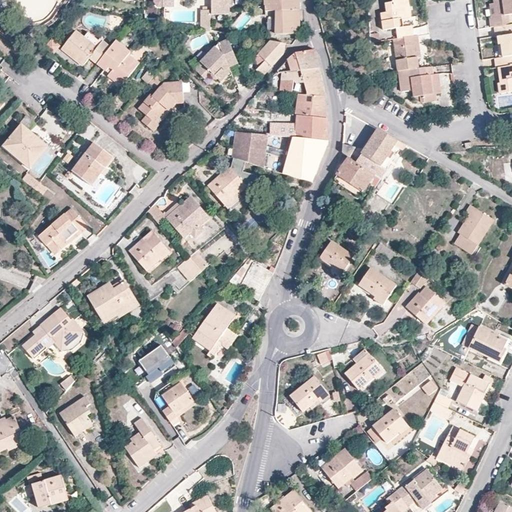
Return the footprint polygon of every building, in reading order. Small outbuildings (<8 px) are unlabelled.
[(211,0),(211,15),(229,14),(229,0),(211,0)] [(299,10),(299,0),(264,0),(265,3),(256,4),(256,13),(256,16),(266,16),(266,12),(276,11),(276,10),(299,10)] [(397,39),(414,36),(412,26),(403,27),(401,19),(401,14),(405,14),(402,0),(392,0),(392,2),(384,3),(386,13),(380,14),(383,31),(395,29),(397,39)] [(401,14),(401,19),(411,17),(408,0),(402,0),(405,14),(401,14)] [(511,0),(493,0),(494,4),(495,17),(491,17),(489,17),(490,27),(494,27),(511,24),(511,0)] [(300,34),(299,10),(276,10),(276,11),(276,35),(300,34)] [(511,24),(494,27),(495,37),(496,37),(500,37),(501,45),(502,57),(511,55),(511,24)] [(90,58),(97,65),(100,62),(111,48),(93,34),(92,35),(89,33),(83,38),(75,32),(62,49),(83,66),(90,58)] [(397,39),(393,40),(398,71),(419,68),(418,59),(415,44),(419,44),(418,36),(414,36),(397,39)] [(52,40),(45,48),(54,55),(60,47),(52,40)] [(229,67),(238,64),(229,40),(219,44),(201,63),(200,62),(194,69),(205,80),(209,76),(215,80),(217,80),(229,67)] [(130,53),(116,41),(111,48),(100,62),(107,67),(104,70),(110,75),(108,77),(121,87),(139,64),(128,55),(130,53)] [(284,54),(286,44),(271,41),(253,60),(260,67),(256,70),(257,71),(255,74),(258,77),(260,75),(262,77),(264,75),(284,54)] [(315,50),(295,54),(287,60),(291,71),(319,68),(317,60),(315,50)] [(511,55),(502,57),(494,58),(496,68),(498,68),(500,83),(498,84),(499,93),(511,91),(511,55)] [(100,62),(97,65),(104,70),(107,67),(100,62)] [(419,68),(398,71),(401,93),(412,91),(413,98),(433,95),(432,87),(435,87),(433,75),(432,66),(419,68)] [(229,67),(217,80),(220,83),(231,73),(229,67)] [(284,72),(279,92),(293,93),(294,82),(304,83),(308,95),(325,97),(322,83),(319,68),(291,71),(284,72)] [(438,74),(433,75),(435,87),(432,87),(433,95),(435,94),(441,93),(438,74)] [(155,76),(148,84),(155,89),(161,82),(155,76)] [(138,109),(147,116),(154,122),(166,109),(169,111),(176,103),(184,103),(183,82),(166,83),(154,96),(152,95),(138,109)] [(325,100),(325,97),(308,95),(298,94),(294,114),(298,115),(327,119),(327,115),(326,109),(325,100)] [(433,95),(413,98),(422,103),(436,101),(435,94),(433,95)] [(154,122),(147,116),(141,122),(153,132),(170,113),(169,111),(166,109),(154,122)] [(267,123),(269,114),(260,112),(258,121),(267,123)] [(328,134),(327,119),(298,115),(295,138),(328,141),(328,134)] [(270,135),(288,137),(288,124),(270,124),(270,135)] [(22,125),(3,145),(30,169),(49,148),(22,125)] [(398,142),(378,129),(357,163),(376,176),(394,147),(398,142)] [(270,135),(236,131),(233,159),(243,162),(267,169),(268,154),(273,155),(274,148),(269,147),(270,135)] [(320,165),(328,141),(295,138),(288,164),(289,168),(289,170),(290,171),(311,177),(314,176),(315,174),(316,173),(317,171),(320,165)] [(399,151),(404,144),(398,141),(398,142),(394,147),(399,151)] [(343,144),(342,153),(349,158),(356,147),(343,144)] [(86,154),(73,170),(91,183),(112,157),(94,145),(86,154)] [(68,153),(63,160),(68,164),(74,157),(68,153)] [(357,163),(349,158),(337,175),(363,193),(370,183),(375,186),(380,179),(376,176),(357,163)] [(315,176),(317,171),(316,173),(315,174),(314,176),(311,177),(290,171),(289,170),(289,168),(288,164),(285,174),(313,183),(315,176)] [(221,178),(219,175),(207,186),(225,206),(239,194),(248,187),(231,168),(223,174),(224,175),(221,178)] [(68,171),(65,175),(70,179),(73,175),(68,171)] [(26,174),(21,181),(42,196),(47,189),(26,174)] [(59,175),(55,179),(60,183),(63,178),(59,175)] [(360,198),(363,193),(337,175),(334,180),(360,198)] [(239,194),(225,206),(230,212),(244,199),(239,194)] [(182,204),(167,217),(185,239),(192,233),(196,238),(204,231),(201,227),(210,219),(191,197),(182,204)] [(163,212),(155,204),(148,212),(159,225),(167,217),(182,204),(180,200),(167,212),(163,212)] [(494,220),(470,205),(466,212),(470,214),(458,233),(460,234),(454,243),(472,254),(494,220)] [(73,208),(38,235),(47,246),(54,241),(62,252),(71,244),(69,240),(87,227),(73,208)] [(260,229),(254,235),(260,241),(266,235),(260,229)] [(141,243),(140,241),(129,251),(147,272),(160,260),(162,261),(172,252),(152,231),(143,238),(145,240),(141,243)] [(260,241),(254,235),(251,237),(257,244),(260,241)] [(185,241),(181,237),(175,242),(179,246),(185,241)] [(354,256),(331,241),(320,258),(333,267),(331,269),(341,275),(354,256)] [(196,252),(189,257),(201,272),(208,266),(196,252)] [(201,272),(189,257),(178,267),(191,282),(201,272)] [(254,261),(238,289),(259,301),(273,272),(269,270),(254,261)] [(231,282),(245,267),(243,266),(230,281),(231,282)] [(247,269),(245,267),(231,282),(235,284),(247,269)] [(396,285),(371,267),(359,284),(375,296),(374,298),(383,304),(396,285)] [(429,276),(420,269),(411,282),(420,289),(429,276)] [(123,280),(112,286),(114,290),(125,283),(123,280)] [(114,290),(112,286),(110,283),(89,297),(105,323),(118,315),(115,312),(135,300),(125,283),(114,290)] [(427,286),(421,293),(422,295),(419,297),(417,295),(407,307),(426,325),(445,303),(427,286)] [(115,312),(118,315),(119,319),(140,306),(135,300),(115,312)] [(193,337),(210,350),(220,336),(231,344),(237,335),(227,328),(234,318),(224,311),(226,308),(218,302),(193,337)] [(43,328),(35,335),(22,346),(33,359),(47,348),(45,346),(53,340),(61,350),(83,332),(72,319),(71,320),(61,308),(41,325),(41,326),(43,328)] [(236,315),(226,308),(224,311),(234,318),(236,315)] [(33,332),(35,335),(43,328),(41,326),(33,332)] [(507,340),(479,327),(469,347),(499,362),(511,339),(509,338),(507,340)] [(185,328),(178,335),(182,339),(189,332),(185,328)] [(83,332),(61,350),(63,352),(72,351),(82,343),(84,334),(83,332)] [(172,342),(175,347),(182,339),(178,335),(172,342)] [(220,336),(210,350),(207,354),(212,358),(222,345),(228,349),(231,344),(220,336)] [(176,365),(162,345),(139,361),(149,375),(159,367),(164,374),(176,365)] [(365,349),(353,359),(357,364),(345,373),(359,389),(374,377),(376,378),(384,371),(365,349)] [(330,350),(317,355),(321,364),(332,359),(330,350)] [(427,367),(438,370),(442,357),(430,354),(427,367)] [(461,369),(456,366),(450,379),(464,386),(457,401),(476,410),(483,395),(489,383),(482,380),(461,369)] [(164,374),(159,367),(149,375),(146,376),(151,383),(164,374)] [(397,384),(404,393),(418,384),(411,374),(397,384)] [(485,374),(482,380),(489,383),(483,395),(489,398),(497,381),(485,374)] [(314,376),(290,396),(303,412),(319,400),(321,402),(329,395),(314,376)] [(69,377),(58,386),(64,393),(75,385),(69,377)] [(437,388),(431,380),(423,387),(429,394),(437,388)] [(196,404),(180,382),(161,395),(169,405),(162,410),(173,425),(180,420),(178,417),(196,404)] [(388,394),(383,398),(386,402),(392,398),(388,394)] [(454,400),(440,394),(436,402),(449,408),(454,400)] [(85,395),(59,413),(75,437),(94,424),(88,415),(91,413),(87,406),(91,403),(85,395)] [(449,421),(455,411),(449,408),(436,402),(431,412),(449,421)] [(395,409),(373,426),(382,438),(386,442),(399,432),(401,434),(409,427),(395,409)] [(3,423),(0,423),(0,452),(7,449),(6,447),(24,439),(14,416),(6,419),(2,421),(3,423)] [(161,445),(142,417),(134,423),(139,432),(130,439),(132,441),(124,447),(139,468),(158,455),(154,450),(161,445)] [(382,438),(373,426),(367,431),(376,443),(382,438)] [(466,453),(469,447),(475,437),(453,426),(441,450),(455,458),(453,464),(463,469),(471,455),(466,453)] [(6,447),(7,449),(8,451),(26,443),(24,439),(6,447)] [(345,448),(336,455),(338,458),(335,460),(333,458),(322,467),(339,488),(353,477),(354,479),(363,471),(345,448)] [(455,458),(441,450),(438,456),(453,464),(455,458)] [(404,485),(397,491),(409,506),(416,500),(421,506),(423,509),(432,503),(431,502),(428,499),(435,494),(442,488),(427,469),(405,486),(404,485)] [(62,476),(36,483),(39,491),(35,492),(40,508),(52,505),(51,501),(68,496),(62,476)] [(463,495),(468,488),(459,481),(455,488),(463,495)] [(294,489),(285,497),(286,498),(284,500),(283,499),(271,508),(273,511),(311,511),(313,511),(294,489)] [(409,506),(397,491),(386,499),(389,504),(385,508),(387,510),(384,511),(401,511),(409,506)] [(196,505),(191,507),(183,511),(216,511),(208,495),(195,502),(196,505)] [(69,500),(68,496),(51,501),(52,505),(69,500)] [(409,506),(413,511),(414,511),(421,506),(416,500),(409,506)] [(511,511),(511,508),(499,501),(494,511),(511,511)]
